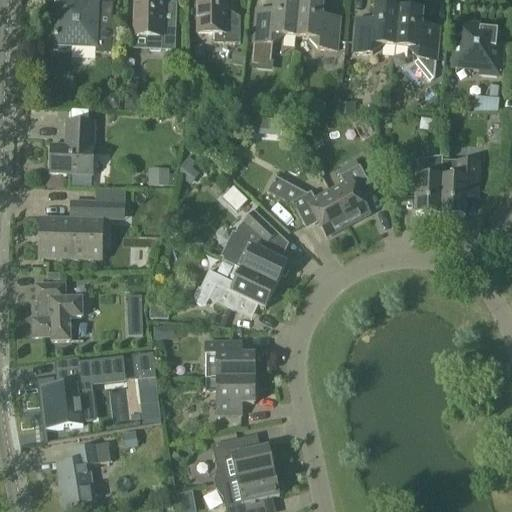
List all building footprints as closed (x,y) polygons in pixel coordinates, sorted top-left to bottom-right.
[(55,0),(53,53),(71,54),(71,49),(96,50),(96,55),(110,56),(113,5),(99,5),(99,0),(55,0)] [(135,0),(134,38),(150,39),(150,52),(175,53),(176,27),(163,26),(163,0),(135,0)] [(226,0),(197,0),(198,36),(214,36),(215,46),(241,46),(240,19),(226,19),(226,0)] [(296,39),(299,1),(288,0),(276,0),(275,14),(256,12),(252,67),(271,69),(273,47),(283,38),(296,39)] [(323,3),(299,1),(296,39),(309,40),(318,51),(337,53),(340,21),(322,19),(323,3)] [(400,11),(375,8),(374,24),(356,22),(353,54),(372,56),(383,47),(396,49),(400,11)] [(400,11),(396,49),(408,50),(418,62),(415,64),(431,83),(434,80),(435,80),(440,30),(421,28),(423,13),(400,11)] [(460,28),(456,66),(456,71),(480,73),(479,77),(496,78),(502,74),(505,45),(497,44),(498,32),(460,28)] [(231,66),(243,67),(244,56),(232,55),(231,66)] [(475,99),(475,100),(474,114),(498,114),(499,101),(497,101),(499,88),(491,88),(490,91),(489,90),(484,100),(475,99)] [(106,110),(118,110),(119,98),(106,97),(106,110)] [(246,135),(258,136),(259,119),(247,118),(246,135)] [(51,147),(50,175),(92,177),(94,125),(67,124),(66,140),(68,140),(68,148),(51,147)] [(439,216),(444,161),(444,157),(443,157),(443,161),(407,158),(404,196),(416,197),(414,214),(439,216)] [(481,164),(444,161),(439,216),(464,218),(466,200),(478,201),(481,164)] [(344,185),(330,193),(348,228),(370,217),(362,202),(375,195),(360,167),(359,168),(355,162),(340,170),(344,176),(340,178),(344,185)] [(170,186),(170,170),(151,170),(151,185),(170,186)] [(92,189),(92,177),(72,176),(72,188),(92,189)] [(348,228),(330,193),(315,201),(311,194),(307,196),(276,180),(277,179),(276,178),(267,195),(291,207),(293,206),(306,232),(319,225),(327,240),(348,228)] [(222,200),(237,214),(248,203),(233,189),(222,200)] [(38,261),(101,262),(104,207),(125,207),(125,193),(96,192),(96,205),(71,204),(71,221),(40,221),(38,261)] [(276,289),(281,278),(284,279),(286,278),(289,272),(288,270),(286,268),(287,266),(263,254),(266,247),(277,235),(254,213),(238,230),(235,235),(239,239),(229,250),(224,260),(222,263),(242,272),(276,289)] [(276,289),(242,272),(235,285),(209,273),(200,291),(198,290),(196,295),(194,300),(197,305),(201,307),(206,306),(209,302),(234,314),(241,299),(265,311),(276,289)] [(32,321),(33,340),(52,340),(52,344),(71,344),(70,320),(82,319),(82,301),(66,301),(65,287),(35,288),(36,303),(38,303),(39,321),(32,321)] [(127,309),(142,309),(141,298),(127,299),(127,309)] [(150,321),(168,321),(168,309),(150,309),(150,321)] [(143,338),(142,327),(128,327),(129,338),(143,338)] [(206,345),(206,381),(255,381),(254,357),(241,357),(241,345),(206,345)] [(135,383),(156,380),(153,356),(132,358),(135,383)] [(58,388),(41,390),(46,432),(82,429),(79,395),(91,394),(88,371),(56,375),(58,388)] [(255,381),(206,381),(206,394),(217,394),(217,418),(241,418),(241,406),(255,406),(255,381)] [(214,484),(215,487),(274,474),(271,462),(273,462),(276,458),(275,454),(271,451),(269,452),(269,450),(242,456),(239,441),(211,447),(217,472),(214,484)] [(74,464),(58,467),(65,511),(71,511),(95,508),(88,468),(111,465),(108,446),(72,451),(74,464)] [(274,474),(215,487),(216,491),(223,501),(225,511),(254,511),(253,504),(279,498),(279,497),(281,496),(284,492),(283,488),(279,485),(277,486),(274,474)]
